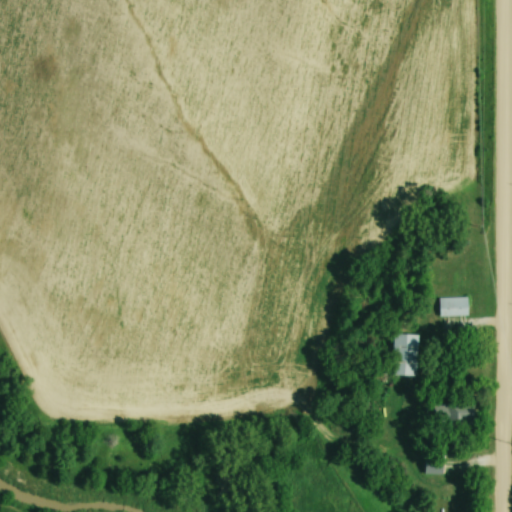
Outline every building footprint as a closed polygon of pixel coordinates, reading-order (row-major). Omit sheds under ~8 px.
[(446,286),(477,288),(476,311),(445,310),(446,286)] [(464,298),(436,298),(436,317),(464,317),(464,298)] [(397,361),(399,323),(423,324),(421,363),(397,361)] [(412,376),(412,335),(387,334),(386,376),(412,376)] [(469,424),(468,403),(429,404),(430,424),(469,424)] [(438,474),(438,459),(420,459),(420,474),(438,474)]
